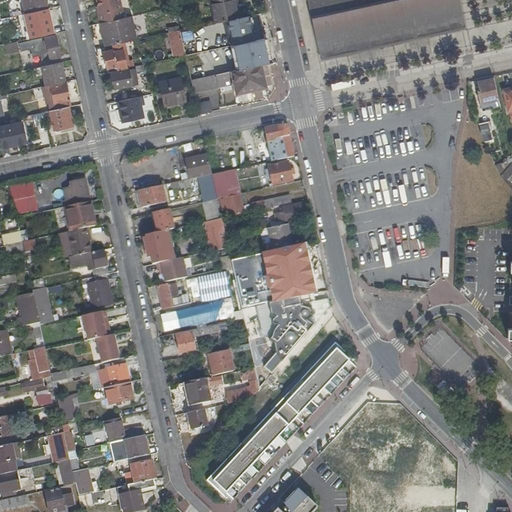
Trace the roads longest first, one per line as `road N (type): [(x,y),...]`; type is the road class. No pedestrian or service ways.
road 1 (residential): [(103,147),(175,466),(206,511)]
road 2 (tertiary): [(301,104),(340,279),(384,362)]
road 3 (unknown): [(329,228),(444,205),(436,259),(366,274)]
road 4 (residential): [(301,104),(511,57)]
road 5 (residential): [(384,362),(245,511)]
road 6 (residential): [(103,147),(301,104)]
road 7 (tertiary): [(384,362),(511,489)]
road 8 (residential): [(71,0),(103,147)]
